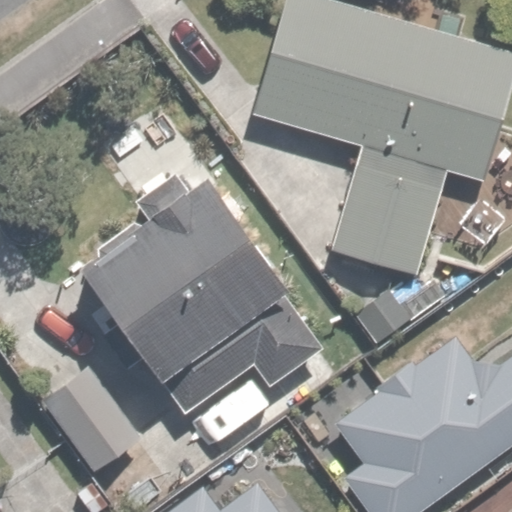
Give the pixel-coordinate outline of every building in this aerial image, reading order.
[(511,56),(511,52),(349,0),(286,0),(251,111),(359,145),(326,248),(420,277),(456,162),(476,169),(511,56)] [(322,359),(200,178),(73,264),(153,382),(167,372),(220,450),(291,403),(280,388),(322,359)] [(340,464),(372,511),(393,511),(511,430),(511,352),(488,369),(455,321),(327,409),(357,452),(340,464)] [(99,353),(42,393),(44,396),(93,465),(150,425),(148,422),(99,353)] [(196,477),(152,511),(269,511),(248,485),(220,507),(196,477)] [(511,511),(511,501),(496,511),(511,511)]
